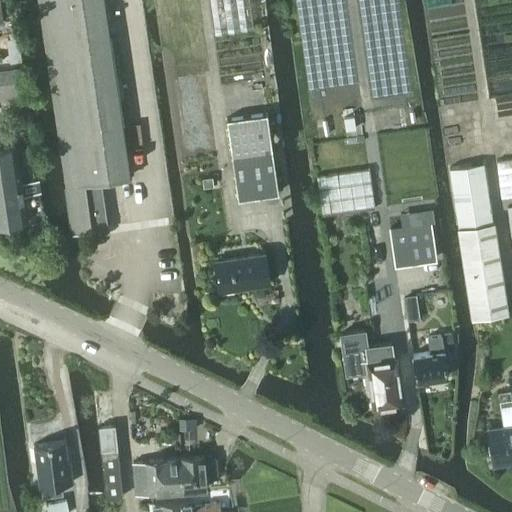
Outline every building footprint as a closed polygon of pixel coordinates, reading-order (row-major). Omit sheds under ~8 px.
[(105,230),(98,184),(131,179),(105,0),(38,0),(73,235),(105,230)] [(253,27),(249,0),(209,0),(214,33),(253,27)] [(193,70),(168,74),(175,116),(200,112),(193,70)] [(0,74),(0,100),(20,97),(15,72),(0,74)] [(226,118),(238,199),(278,193),(266,112),(226,118)] [(346,130),(355,128),(353,117),(345,118),(346,130)] [(23,197),(41,195),(39,183),(22,185),(16,148),(0,150),(0,227),(27,223),(23,197)] [(511,159),(497,161),(501,197),(511,195),(511,159)] [(482,162),(449,168),(458,227),(473,318),(508,312),(494,221),(492,222),(482,162)] [(321,214),(373,207),(368,168),(316,175),(321,214)] [(211,177),(202,179),(203,187),(212,186),(211,177)] [(402,226),(390,227),(395,264),(435,258),(430,222),(402,226)] [(214,262),(218,292),(270,285),(266,254),(214,262)] [(364,330),(340,333),(346,373),(368,370),(368,373),(366,375),(367,383),(369,385),(370,385),(373,405),(390,403),(389,397),(400,396),(396,367),(396,366),(394,367),(392,353),(390,342),(366,346),(364,330)] [(451,334),(443,335),(445,347),(453,345),(451,334)] [(413,355),(418,381),(449,376),(442,335),(429,337),(432,351),(413,355)] [(511,393),(499,396),(504,428),(490,430),(495,464),(511,460),(511,375),(510,376),(511,390),(511,393)] [(179,428),(195,428),(195,418),(179,418),(179,428)] [(97,427),(105,498),(121,496),(113,425),(97,427)] [(64,440),(34,444),(40,487),(41,487),(42,496),(63,494),(61,484),(72,483),(70,468),(68,468),(64,440)] [(203,454),(180,457),(183,489),(206,486),(205,475),(217,474),(215,459),(203,460),(203,454)] [(133,462),(136,494),(148,492),(148,495),(168,493),(168,490),(183,489),(180,457),(145,460),(145,461),(133,462)] [(68,511),(65,496),(45,499),(47,511),(68,511)] [(152,501),(153,511),(210,511),(220,511),(219,501),(204,503),(205,505),(194,506),(194,508),(190,508),(189,497),(152,501)]
